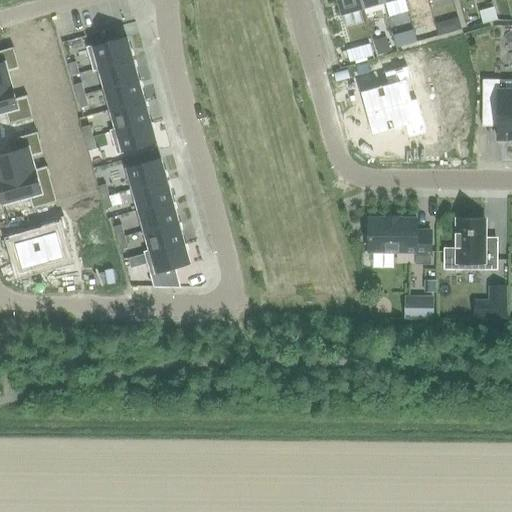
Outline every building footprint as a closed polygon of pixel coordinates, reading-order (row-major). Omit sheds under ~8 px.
[(359,0),(336,0),(341,14),(362,8),(359,0)] [(382,0),(359,0),(362,8),(383,2),(382,0)] [(126,37),(87,48),(93,71),(98,70),(98,69),(132,59),(126,37)] [(0,89),(11,86),(8,73),(19,70),(13,48),(0,51),(0,89)] [(132,59),(98,69),(98,70),(104,90),(138,80),(132,59)] [(75,62),(67,65),(71,76),(78,74),(75,62)] [(392,85),(364,93),(370,115),(416,102),(410,81),(416,79),(412,67),(388,73),(392,85)] [(138,80),(104,90),(109,110),(144,101),(138,80)] [(482,80),(482,114),(497,115),(497,139),(511,139),(511,91),(499,91),(499,80),(482,80)] [(81,83),(73,86),(76,97),(84,95),(81,83)] [(11,86),(0,89),(0,114),(5,113),(8,125),(33,118),(27,96),(15,99),(11,86)] [(84,95),(76,97),(80,109),(88,107),(84,95)] [(144,101),(109,110),(115,130),(115,131),(150,122),(144,101)] [(416,102),(370,115),(376,137),(408,128),(412,139),(425,135),(416,102)] [(115,130),(110,132),(117,154),(156,143),(150,122),(115,131),(115,130)] [(89,126),(81,128),(84,140),(92,138),(89,126)] [(16,151),(0,155),(0,180),(35,171),(35,170),(31,158),(43,155),(37,133),(12,139),(16,151)] [(92,138),(84,140),(88,151),(95,149),(92,138)] [(160,159),(126,168),(132,190),(166,180),(160,159)] [(35,171),(0,180),(0,195),(3,205),(29,198),(32,210),(57,203),(46,167),(35,170),(35,171)] [(166,180),(132,190),(138,211),(172,201),(166,180)] [(105,185),(97,187),(101,199),(109,197),(105,185)] [(109,197),(101,199),(104,210),(112,208),(109,197)] [(172,201),(138,211),(143,232),(178,222),(172,201)] [(42,236),(13,244),(21,270),(63,259),(56,233),(67,230),(63,217),(39,224),(42,236)] [(368,219),(368,253),(415,253),(415,265),(430,265),(430,231),(416,231),(416,219),(399,219),(399,217),(384,217),(384,219),(368,219)] [(444,249),(444,269),(496,270),(496,246),(484,246),(484,219),(456,219),(456,235),(455,235),(455,248),(456,248),(456,249),(444,249)] [(178,222),(143,232),(149,252),(184,243),(178,222)] [(121,225),(113,228),(116,239),(124,237),(121,225)] [(124,237),(116,239),(120,251),(127,249),(124,237)] [(149,252),(144,253),(154,287),(179,287),(174,269),(190,265),(184,243),(149,252)] [(487,298),(472,298),(473,317),(506,318),(506,284),(487,284),(487,298)] [(404,295),(404,318),(432,319),(432,296),(404,295)]
